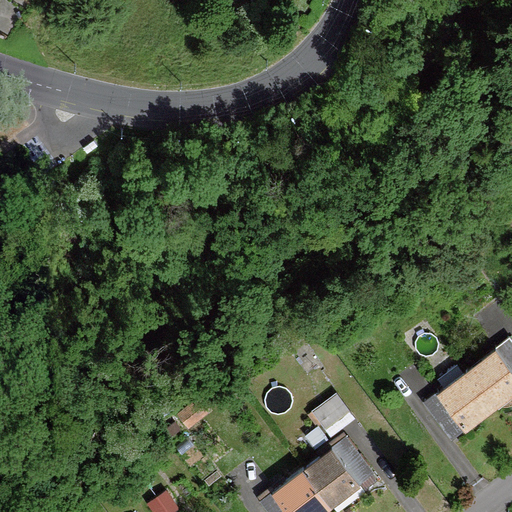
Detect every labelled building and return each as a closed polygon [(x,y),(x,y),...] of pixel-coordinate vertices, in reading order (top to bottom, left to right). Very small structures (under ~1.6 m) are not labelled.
[(497,346),(498,348),(511,365),(511,341),(508,337),(497,346)] [(511,365),(498,348),(469,370),(493,401),(511,386),(511,365)] [(469,370),(440,392),(459,418),(463,423),(493,401),(469,370)] [(459,418),(440,392),(439,390),(426,400),(447,427),(459,418)] [(357,416),(338,391),(314,409),(334,434),(357,416)] [(332,444),(334,446),(354,472),(366,463),(344,435),(332,444)] [(334,446),(305,468),(328,499),(358,477),(354,472),(334,446)] [(305,468),(276,490),(292,511),(311,511),(328,499),(305,468)] [(292,511),(276,490),(275,488),(262,498),(272,511),(292,511)]
